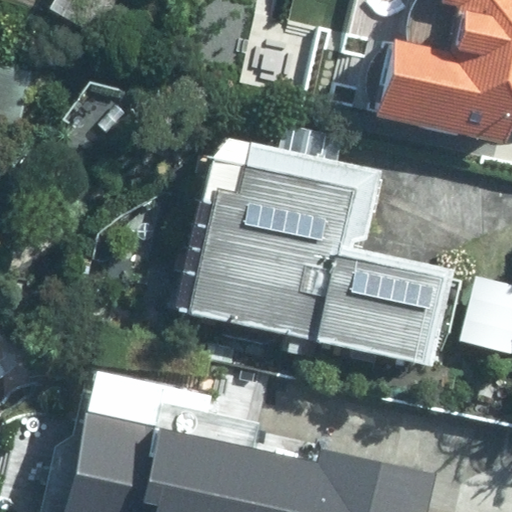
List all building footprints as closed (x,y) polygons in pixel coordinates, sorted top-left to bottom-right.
[(41,0),(41,2),(92,31),(109,0),(41,0)] [(511,0),(441,0),(433,39),(378,27),(361,104),(492,133),(496,118),(511,106),(511,0)] [(237,15),(200,8),(191,61),(228,68),(237,15)] [(0,60),(0,121),(17,125),(29,67),(0,60)] [(192,145),(158,301),(420,358),(441,261),(354,242),(371,162),(232,132),(227,153),(192,145)] [(44,511),(398,511),(406,476),(389,473),(394,449),(306,430),(302,448),(258,438),(272,370),(190,353),(176,421),(68,399),(44,511)]
